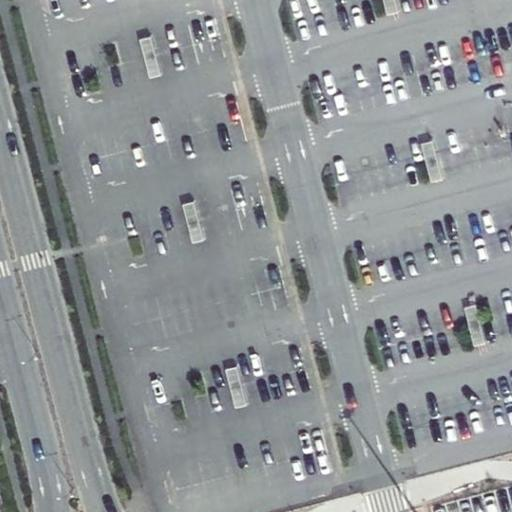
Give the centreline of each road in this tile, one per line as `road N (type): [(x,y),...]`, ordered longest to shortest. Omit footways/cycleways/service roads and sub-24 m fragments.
road 1 (tertiary): [(106,511),(0,116)]
road 2 (tertiary): [(0,292),(55,511)]
